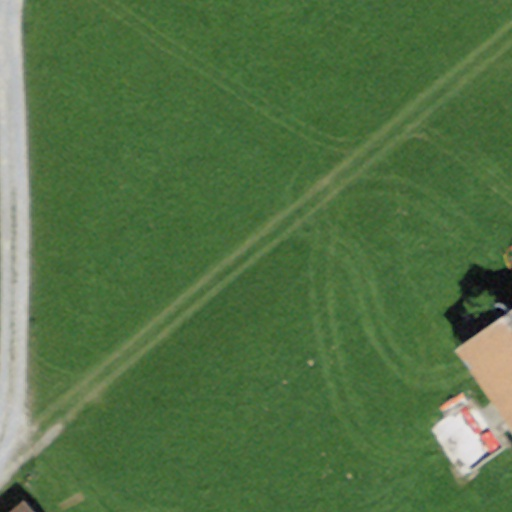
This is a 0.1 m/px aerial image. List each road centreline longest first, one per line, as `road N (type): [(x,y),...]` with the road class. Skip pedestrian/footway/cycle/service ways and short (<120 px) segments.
road 1 (track): [(511,50),(116,375),(12,472)]
road 2 (residential): [(20,0),(13,19),(36,324),(30,397),(12,472),(0,484)]
